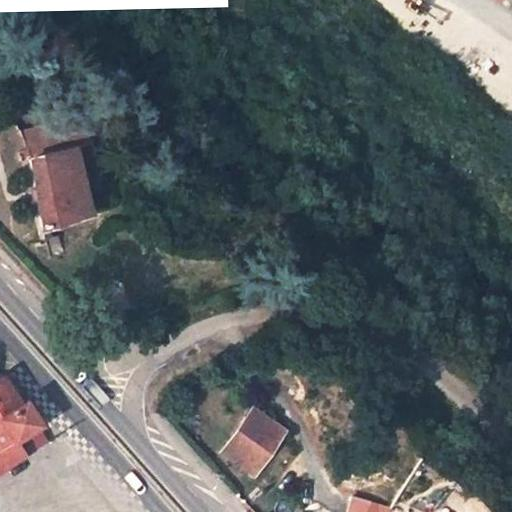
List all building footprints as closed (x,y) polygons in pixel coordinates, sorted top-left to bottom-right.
[(88,212),(69,146),(28,157),(42,228),(88,212)] [(0,375),(0,467),(22,454),(12,438),(36,421),(22,400),(19,402),(0,375)] [(278,428),(252,411),(224,452),(251,470),(278,428)] [(385,497),(352,486),(350,494),(382,505),(385,497)] [(384,511),(386,506),(382,505),(350,494),(345,511),(384,511)]
